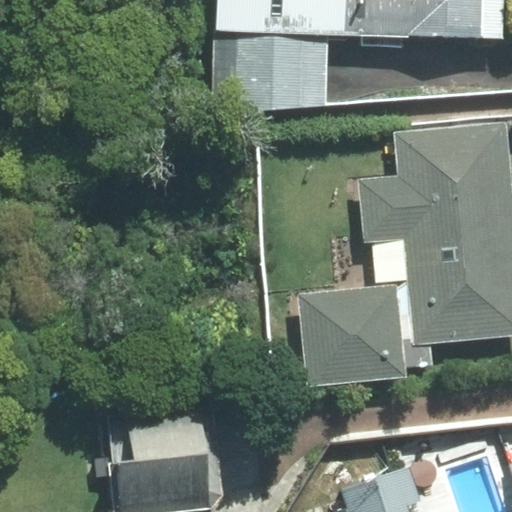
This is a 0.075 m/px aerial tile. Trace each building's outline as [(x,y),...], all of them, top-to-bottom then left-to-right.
[(499,43),(499,0),(208,0),(202,114),(320,108),(323,37),(499,43)] [(511,338),(511,253),(500,126),(392,136),(396,181),(354,185),(364,290),(291,297),(300,391),(401,381),(400,370),(428,368),(426,347),(511,338)] [(110,511),(144,511),(208,504),(196,411),(99,423),(110,511)] [(511,511),(511,462),(503,466),(511,493),(511,504),(506,506),(507,511),(511,511)] [(403,511),(402,509),(417,504),(405,468),(304,502),(307,511),(403,511)]
